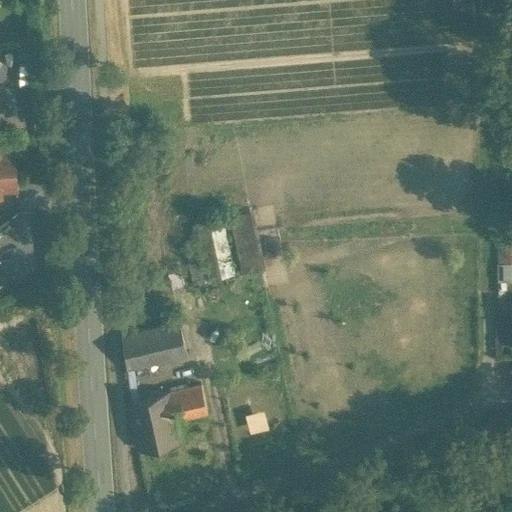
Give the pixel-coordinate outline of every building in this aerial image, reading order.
[(14,148),(0,149),(0,186),(15,186),(14,148)] [(224,218),(197,224),(209,280),(235,274),(224,218)] [(179,320),(122,334),(126,368),(148,363),(187,354),(179,320)] [(148,363),(126,368),(128,381),(147,377),(151,376),(148,363)] [(147,377),(128,381),(131,400),(148,396),(151,395),(147,377)] [(151,395),(148,396),(155,425),(174,421),(208,412),(201,383),(151,395)] [(131,400),(129,401),(140,448),(178,440),(174,421),(155,425),(148,396),(131,400)]
